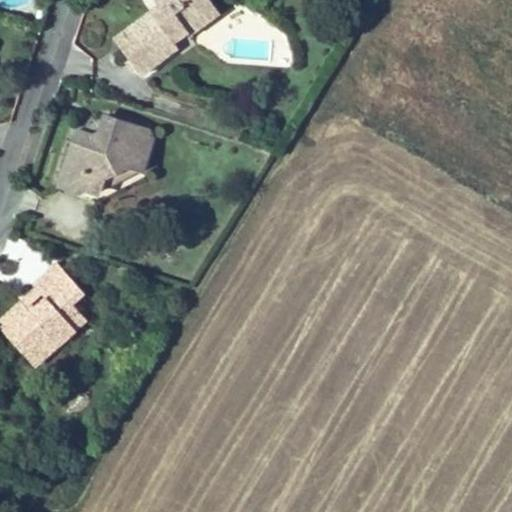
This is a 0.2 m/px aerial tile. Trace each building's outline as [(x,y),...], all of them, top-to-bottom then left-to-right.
[(154,24),(150,18),(113,42),(138,79),(176,55),(172,49),(166,41),(183,30),(188,39),(218,19),(205,0),(153,0),(161,11),(165,16),(154,24)] [(161,11),(150,18),(154,24),(165,16),(161,11)] [(172,49),(188,39),(183,30),(166,41),(172,49)] [(86,146),(71,137),(63,161),(54,188),(74,195),(74,193),(91,199),(100,177),(116,169),(138,177),(149,150),(143,138),(101,123),(95,141),(98,148),(89,152),(86,146)] [(95,141),(101,123),(71,137),(86,146),(89,152),(98,148),(95,141)] [(100,177),(91,199),(138,177),(116,169),(100,177)] [(87,213),(91,199),(74,193),(74,195),(54,188),(49,199),(87,213)] [(0,324),(0,331),(29,367),(42,356),(48,362),(76,339),(67,328),(80,317),(74,309),(84,301),(59,271),(36,290),(47,304),(31,318),(22,307),(0,324)] [(67,328),(76,339),(89,328),(80,317),(67,328)] [(42,356),(29,367),(34,373),(48,362),(42,356)]
